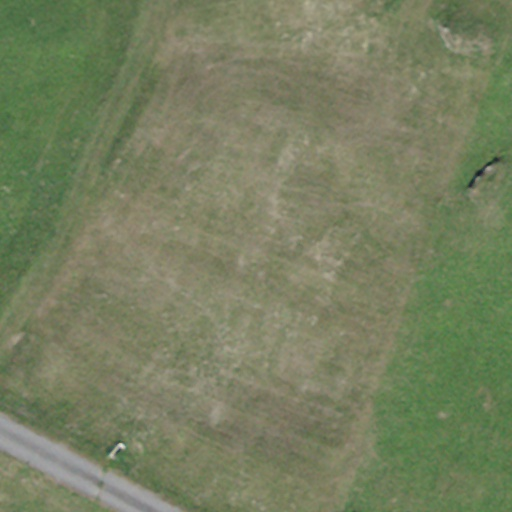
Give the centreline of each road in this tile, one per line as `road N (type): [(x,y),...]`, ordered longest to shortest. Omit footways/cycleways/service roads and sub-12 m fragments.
road 1 (track): [(0,353),(94,199),(149,62),(157,0)]
road 2 (track): [(0,430),(155,511)]
